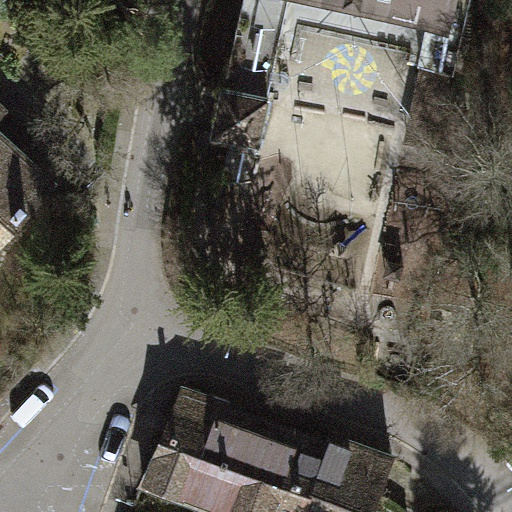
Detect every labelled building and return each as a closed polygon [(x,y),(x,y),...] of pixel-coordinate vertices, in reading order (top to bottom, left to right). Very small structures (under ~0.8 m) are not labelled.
[(454,0),(244,0),(226,87),(221,85),(212,133),(259,144),(269,96),(266,95),(279,35),(299,39),(301,28),(407,51),(406,60),(454,70),(464,24),(450,21),(454,0)] [(0,236),(49,182),(0,137),(0,113),(3,110),(0,107),(0,236)] [(193,501),(225,416),(226,414),(217,410),(220,401),(189,390),(185,399),(172,395),(135,481),(193,501)] [(193,501),(223,511),(293,511),(317,447),(225,416),(193,501)] [(317,447),(293,511),(360,511),(381,457),(322,435),(317,447)]
